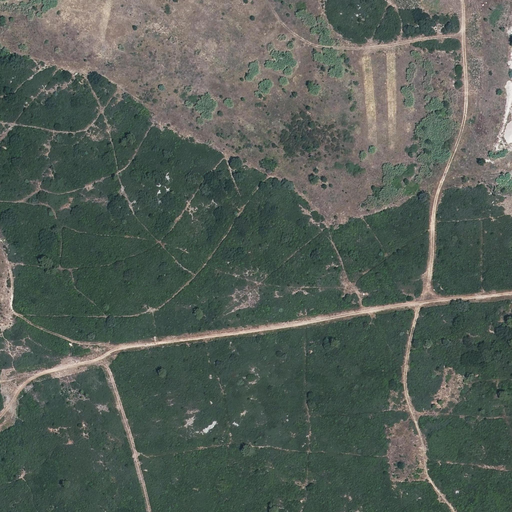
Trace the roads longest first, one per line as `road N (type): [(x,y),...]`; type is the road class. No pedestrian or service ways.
road 1 (track): [(511,294),(105,352)]
road 2 (track): [(419,303),(430,275),(434,211),(466,107),(462,0)]
road 3 (track): [(105,352),(150,511)]
road 4 (track): [(105,352),(35,375),(0,411)]
